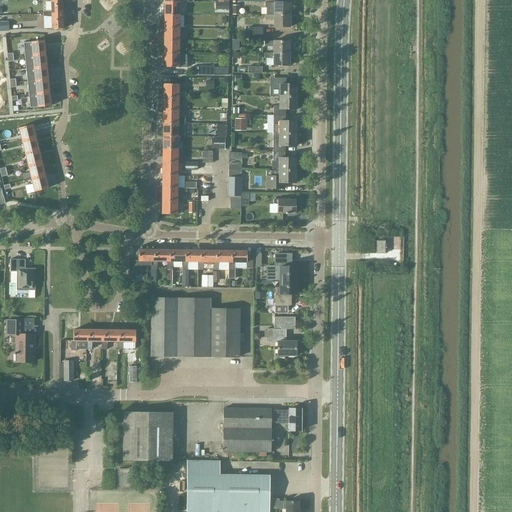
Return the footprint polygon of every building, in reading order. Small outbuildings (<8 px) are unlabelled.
[(42,0),(51,1),(51,10),(51,13),(62,12),(61,0),(42,0)] [(164,1),(164,14),(179,14),(179,2),(180,2),(164,1)] [(264,2),(264,7),(273,7),(273,14),(289,14),(289,2),(273,2),(264,2)] [(51,10),(43,11),(43,15),(51,16),(52,28),(60,28),(63,28),(62,12),(51,13),(51,10)] [(164,14),(163,27),(178,27),(179,14),(164,14)] [(264,14),(264,19),(273,19),(273,26),(289,26),(289,14),(273,14),(266,14),(264,14)] [(8,21),(0,21),(0,29),(9,29),(8,21)] [(163,27),(163,40),(178,40),(178,27),(163,27)] [(44,40),(23,43),(24,56),(45,54),(44,40)] [(163,40),(163,53),(178,53),(178,40),(163,40)] [(264,41),(264,45),(272,46),(272,53),(288,53),(288,40),(272,40),(272,41),(264,41)] [(263,52),(263,58),(272,58),(272,65),(288,65),(288,53),(272,53),(263,52)] [(163,53),(163,66),(178,67),(186,67),(187,55),(178,54),(178,53),(163,53)] [(45,54),(24,56),(25,69),(46,67),(45,54)] [(46,67),(25,69),(27,82),(48,79),(46,67)] [(273,78),(273,87),(279,89),(279,96),(296,96),(296,84),(285,84),(285,77),(273,78)] [(48,79),(27,82),(28,94),(49,92),(48,79)] [(163,83),(163,96),(178,97),(185,97),(185,90),(178,90),(178,84),(163,83)] [(49,92),(28,94),(29,108),(50,106),(49,92)] [(163,96),(163,109),(178,109),(178,97),(163,96)] [(272,106),(272,115),(284,115),(284,108),(295,109),(296,96),(279,96),(279,104),(272,106)] [(163,109),(162,122),(177,123),(185,123),(185,115),(177,115),(178,109),(163,109)] [(272,115),(272,124),(273,124),(278,125),(278,133),(295,133),(295,121),(284,121),(284,115),(272,115)] [(235,118),(235,130),(246,130),(246,118),(235,118)] [(162,122),(162,135),(184,135),(184,129),(177,129),(177,123),(162,122)] [(32,124),(18,128),(21,141),(35,137),(32,124)] [(272,142),(272,151),(284,151),(284,145),(295,145),(295,133),(278,133),(272,133),(272,142)] [(162,135),(162,148),(177,149),(177,136),(184,136),(184,135),(162,135)] [(35,137),(21,141),(24,153),(38,150),(35,137)] [(211,138),(211,148),(213,148),(222,149),(224,149),(225,138),(222,138),(213,138),(211,138)] [(162,148),(162,161),(177,161),(177,149),(162,148)] [(38,150),(24,153),(27,166),(41,162),(38,150)] [(272,151),(271,160),(278,162),(278,170),(295,170),(295,158),(284,158),(284,151),(272,151)] [(228,152),(228,164),(240,165),(240,152),(228,152)] [(162,161),(162,174),(177,174),(177,161),(162,161)] [(41,162),(27,166),(31,178),(45,175),(41,162)] [(265,170),(265,188),(283,189),(283,182),(295,182),(295,170),(278,170),(265,170)] [(162,174),(162,187),(177,187),(177,188),(183,188),(195,188),(195,182),(184,182),(184,176),(177,176),(177,174),(162,174)] [(45,175),(31,178),(34,192),(48,188),(45,175)] [(227,177),(227,196),(230,196),(240,196),(240,193),(240,177),(228,176),(228,177),(227,177)] [(162,187),(162,200),(176,200),(177,188),(177,187),(162,187)] [(240,193),(240,196),(240,206),(248,206),(248,193),(240,193)] [(229,196),(229,208),(240,208),(240,206),(240,196),(230,196),(229,196)] [(295,199),(272,199),(272,203),(277,203),(277,213),(286,213),(286,214),(295,214),(295,199)] [(162,200),(161,214),(176,214),(176,200),(162,200)] [(376,241),(376,254),(384,254),(384,241),(376,241)] [(136,261),(136,269),(141,269),(142,261),(151,261),(153,261),(154,250),(138,249),(138,261),(136,261)] [(151,261),(151,269),(156,270),(157,261),(167,261),(169,261),(169,250),(154,250),(153,261),(151,261)] [(167,261),(166,269),(171,270),(173,261),(182,261),(184,261),(185,250),(169,250),(169,261),(167,261)] [(184,261),(182,261),(182,270),(187,270),(188,261),(197,262),(200,262),(200,250),(185,250),(184,261)] [(197,262),(197,270),(202,270),(203,262),(213,262),(215,262),(215,251),(200,250),(200,262),(197,262)] [(213,262),(213,270),(218,270),(219,262),(228,262),(230,262),(230,251),(215,251),(215,262),(213,262)] [(228,262),(228,278),(234,278),(234,262),(246,262),(246,267),(252,267),(252,255),(246,255),(246,251),(230,251),(230,262),(228,262)] [(266,267),(266,280),(279,280),(296,280),(296,266),(291,266),(289,266),(289,255),(289,254),(275,254),(274,268),(266,267)] [(9,283),(8,294),(16,295),(17,290),(35,290),(35,269),(35,265),(25,265),(25,259),(10,259),(9,274),(16,274),(16,283),(9,283)] [(201,286),(201,287),(212,287),(212,282),(212,275),(202,275),(201,283),(201,286)] [(274,287),(274,306),(289,306),(289,305),(289,294),(291,294),(296,294),(296,280),(279,280),(279,287),(274,287)] [(151,298),(150,356),(239,357),(239,326),(239,309),(210,309),(210,299),(151,298)] [(274,326),(274,328),(286,328),(295,328),(295,317),(274,316),(274,326)] [(7,328),(7,336),(16,335),(16,362),(33,362),(33,345),(34,345),(34,335),(23,335),(23,320),(7,320),(7,328)] [(266,329),(266,341),(277,342),(276,357),(284,357),(284,355),(296,355),(296,341),(286,341),(286,328),(274,328),(274,329),(266,329)] [(70,341),(70,349),(76,349),(76,341),(86,341),(88,341),(89,330),(73,330),(72,341),(70,341)] [(86,341),(86,349),(91,349),(92,341),(101,341),(104,341),(104,330),(89,330),(88,341),(86,341)] [(101,341),(101,350),(106,350),(107,341),(117,342),(119,342),(119,330),(104,330),(104,341),(101,341)] [(117,342),(116,350),(122,350),(123,342),(135,342),(135,330),(119,330),(119,342),(117,342)] [(64,361),(64,381),(72,381),(72,361),(64,361)] [(89,375),(98,375),(97,361),(88,361),(89,375)] [(104,362),(104,378),(115,378),(114,362),(104,362)] [(223,408),(222,452),(270,453),(270,423),(282,423),(282,410),(270,410),(270,409),(223,408)] [(282,410),(282,423),(288,423),(288,431),(301,431),(301,408),(288,408),(288,410),(282,410)] [(123,412),(122,460),(168,460),(171,460),(172,412),(171,412),(123,412)] [(186,511),(267,511),(268,509),(285,509),(285,511),(298,511),(298,502),(298,501),(279,501),(278,499),(268,498),(268,476),(218,475),(218,461),(187,461),(186,511)] [(112,465),(112,480),(126,480),(126,465),(112,465)]
